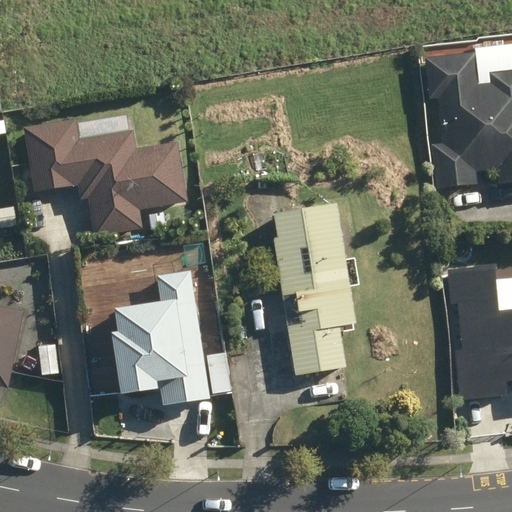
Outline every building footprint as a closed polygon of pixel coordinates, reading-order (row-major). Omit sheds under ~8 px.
[(511,49),(456,55),(456,56),(422,59),(436,191),(478,186),(476,174),(498,171),(499,185),(511,183),(511,49)] [(78,122),(28,128),(36,191),(46,189),(93,184),(98,235),(142,230),(140,209),(188,204),(181,144),(137,149),(136,134),(80,140),(78,122)] [(291,327),(298,377),(347,370),(341,328),(355,326),(338,207),(275,215),(278,242),(275,243),(282,298),(284,298),(289,327),(291,327)] [(165,213),(149,215),(150,230),(166,229),(165,213)] [(100,255),(84,256),(85,271),(101,270),(100,255)] [(495,269),(447,273),(459,403),(507,399),(505,381),(511,380),(511,310),(499,312),(495,269)] [(209,398),(192,272),(158,277),(163,305),(118,312),(121,334),(115,335),(124,395),(161,389),(163,405),(209,398)] [(0,387),(8,389),(21,312),(0,308),(0,387)] [(55,345),(36,347),(40,376),(59,374),(55,345)]
